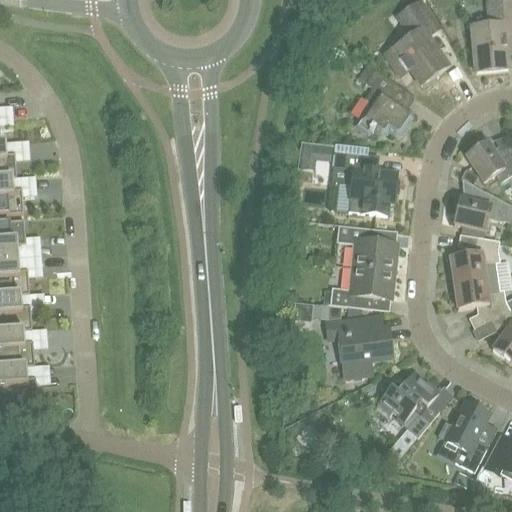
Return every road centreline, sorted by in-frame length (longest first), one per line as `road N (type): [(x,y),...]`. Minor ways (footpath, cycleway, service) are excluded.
road 1 (residential): [(0,53),(40,81),(61,113),(72,157),(90,441)]
road 2 (residential): [(511,405),(442,365),(418,326),(416,302),(428,183),(443,139),(482,108),(511,102)]
road 3 (secondary): [(214,350),(194,56)]
road 4 (secondary): [(214,350),(202,406),(200,511)]
road 5 (secondary): [(225,511),(227,434),(214,350)]
